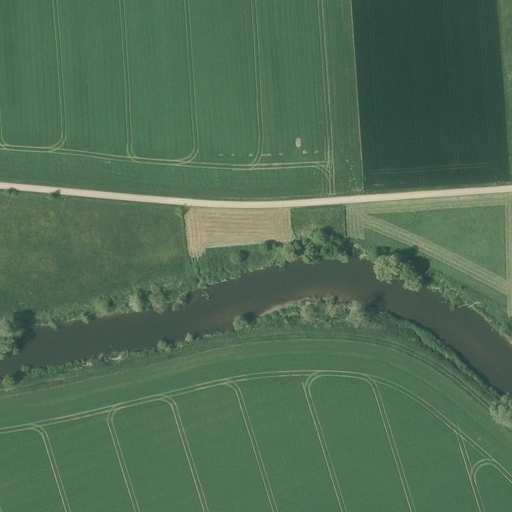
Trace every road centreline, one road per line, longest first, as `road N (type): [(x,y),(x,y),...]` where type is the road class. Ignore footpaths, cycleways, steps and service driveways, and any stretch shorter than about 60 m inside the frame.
road 1 (track): [(0,395),(200,350),(352,339),(395,346),(437,366),(511,428)]
road 2 (unclassified): [(0,185),(278,203),(511,189)]
